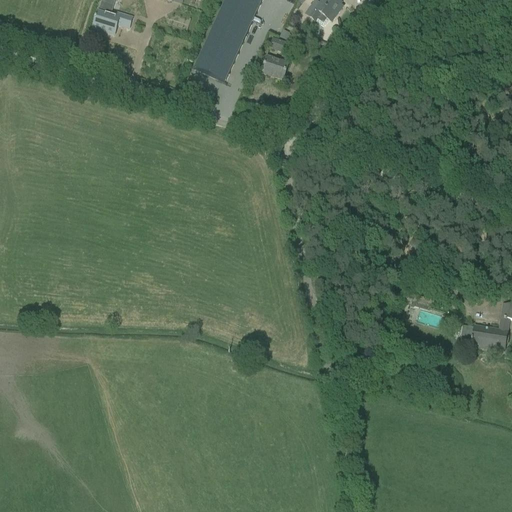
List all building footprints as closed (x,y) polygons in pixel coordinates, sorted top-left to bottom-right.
[(226,0),(194,72),(225,85),(263,0),(226,0)] [(315,2),(305,15),(308,17),(316,23),(323,29),(328,22),(331,24),(341,11),(338,9),(342,4),(335,0),(323,0),(320,5),(315,2)] [(110,17),(113,8),(101,5),(99,13),(98,13),(92,30),(114,37),(117,27),(129,31),(132,19),(117,14),(116,19),(110,17)] [(291,57),(294,48),(272,41),(269,50),(291,57)] [(283,82),(288,66),(267,59),(262,75),(283,82)] [(462,328),(460,345),(472,347),(471,347),(504,352),(507,334),(506,334),(508,321),(511,321),(511,307),(504,307),(499,333),(474,329),(474,330),(462,328)]
